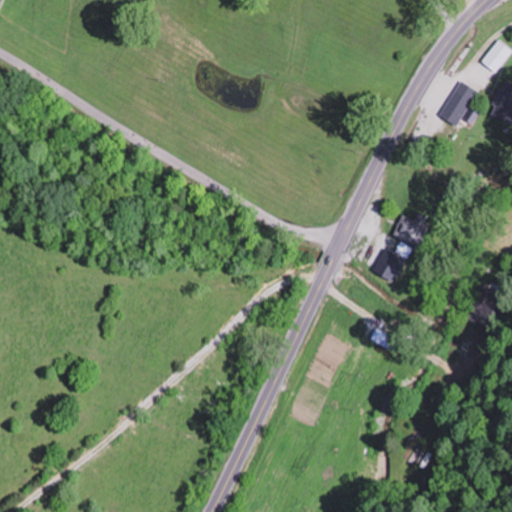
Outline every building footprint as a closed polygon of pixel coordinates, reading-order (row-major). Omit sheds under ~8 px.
[(511,53),(511,48),(501,40),(484,61),(497,72),(511,53)] [(491,115),(511,123),(511,82),(506,80),(491,115)] [(442,115),(459,126),(481,92),(464,81),(442,115)] [(416,218),(404,213),(395,235),(422,247),(431,226),(424,223),(427,214),(420,211),(416,218)] [(468,321),(502,329),(511,292),(477,284),(468,321)] [(438,446),(430,441),(409,472),(417,478),(438,446)]
